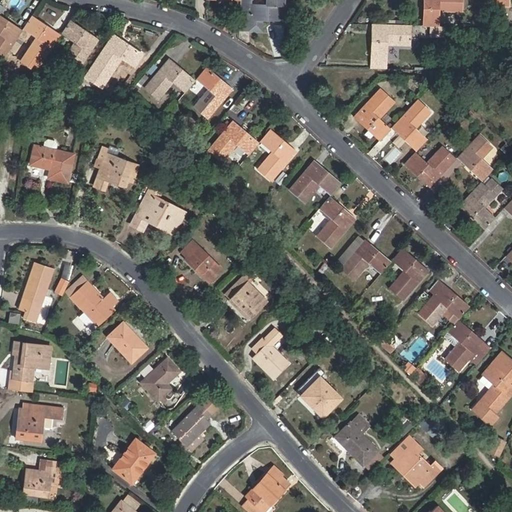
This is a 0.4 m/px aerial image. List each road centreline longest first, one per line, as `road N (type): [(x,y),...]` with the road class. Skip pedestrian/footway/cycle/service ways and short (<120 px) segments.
road 1 (residential): [(0,240),(69,233),(138,270),(272,424)]
road 2 (residential): [(289,85),(511,303)]
road 3 (residential): [(98,0),(182,19),(289,85)]
road 4 (track): [(0,236),(16,111)]
